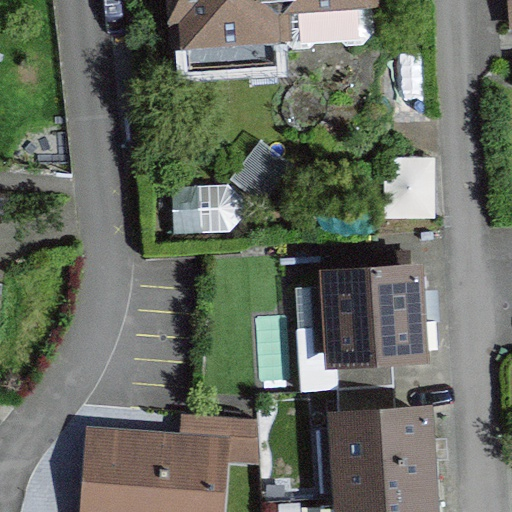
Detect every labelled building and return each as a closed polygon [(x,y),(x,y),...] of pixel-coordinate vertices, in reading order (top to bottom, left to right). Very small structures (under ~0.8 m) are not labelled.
[(162,0),(168,81),(297,72),(294,32),(388,26),(386,0),(162,0)] [(511,0),(503,0),(506,49),(511,48),(511,0)] [(415,271),(334,275),(339,363),(419,359),(415,271)] [(337,418),(342,507),(428,502),(423,413),(337,418)] [(177,449),(86,443),(81,511),(224,511),(227,484),(255,485),(258,432),(179,427),(177,449)] [(428,511),(428,502),(342,507),(342,511),(428,511)]
